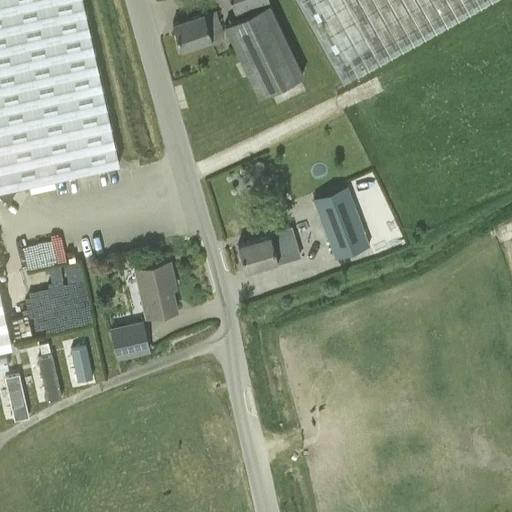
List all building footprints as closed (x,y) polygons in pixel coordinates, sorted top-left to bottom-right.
[(0,511),(0,348),(12,346),(0,290),(0,194),(117,166),(77,0),(0,0),(0,511)] [(269,1),(269,0),(230,0),(234,13),(269,1)] [(316,0),(360,79),(501,0),(316,0)] [(267,3),(225,23),(258,94),(301,74),(267,3)] [(203,13),(172,23),(180,49),(211,39),(210,37),(223,33),(217,13),(204,16),(203,13)] [(369,243),(355,206),(348,186),(313,198),(321,219),(335,256),(369,243)] [(269,235),(238,244),(241,257),(239,257),(242,265),(244,264),(245,269),(277,260),(274,252),(287,248),(283,234),(270,238),(269,235)] [(135,269),(146,316),(177,309),(170,280),(174,279),(170,260),(135,269)] [(143,320),(111,327),(117,356),(149,349),(143,320)] [(86,345),(71,348),(78,380),(93,377),(86,345)] [(37,359),(46,402),(63,399),(54,356),(37,359)] [(3,377),(12,420),(29,417),(20,373),(3,377)]
